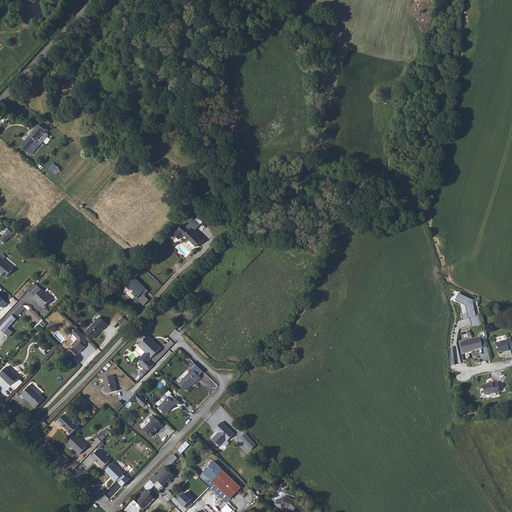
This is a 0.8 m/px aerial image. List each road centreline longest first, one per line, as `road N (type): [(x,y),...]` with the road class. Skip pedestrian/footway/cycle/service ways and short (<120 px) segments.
road 1 (residential): [(180,343),(221,387),(107,508)]
road 2 (unclassified): [(0,406),(107,508)]
road 3 (unknown): [(34,438),(125,336)]
road 4 (unclassified): [(91,0),(0,102)]
road 5 (unknown): [(23,428),(115,329)]
